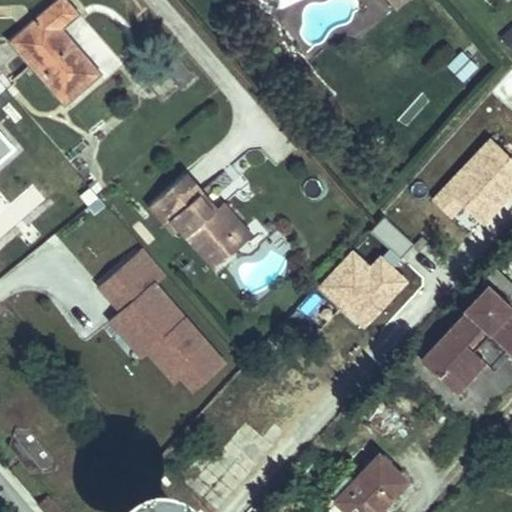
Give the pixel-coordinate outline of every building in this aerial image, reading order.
[(5,0),(0,5),(0,10),(55,72),(89,42),(52,0),(5,0)] [(462,82),(477,66),(459,50),(445,66),(462,82)] [(161,131),(124,162),(149,190),(155,185),(181,216),(212,190),(190,166),(187,168),(174,152),(177,150),(161,131)] [(190,166),(177,150),(174,152),(187,168),(190,166)] [(181,216),(190,225),(227,193),(197,160),(190,166),(212,190),(181,216)] [(130,221),(108,196),(102,201),(124,226),(130,221)] [(64,235),(85,259),(143,325),(145,323),(153,317),(165,330),(188,311),(118,231),(124,226),(102,201),(64,235)] [(138,329),(143,325),(85,259),(75,269),(106,304),(112,299),(138,329)] [(511,379),(511,278),(496,263),(400,365),(466,428),(511,379)] [(157,337),(165,330),(153,317),(145,323),(157,337)] [(381,443),(338,494),(357,511),(373,511),(410,471),(381,443)] [(147,490),(139,495),(132,502),(128,511),(127,511),(187,511),(187,510),(182,501),(175,494),(167,490),(157,489),(147,490)] [(68,511),(53,495),(39,508),(42,511),(68,511)]
